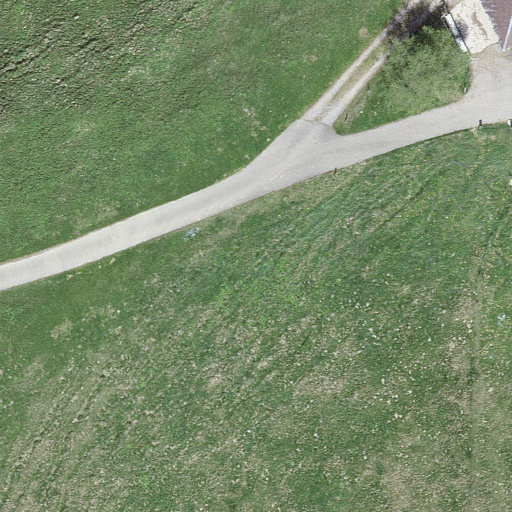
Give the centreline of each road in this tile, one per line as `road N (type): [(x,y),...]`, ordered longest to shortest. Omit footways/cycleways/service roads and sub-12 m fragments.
road 1 (track): [(0,276),(263,179)]
road 2 (track): [(263,179),(511,107)]
road 3 (track): [(418,0),(263,179)]
